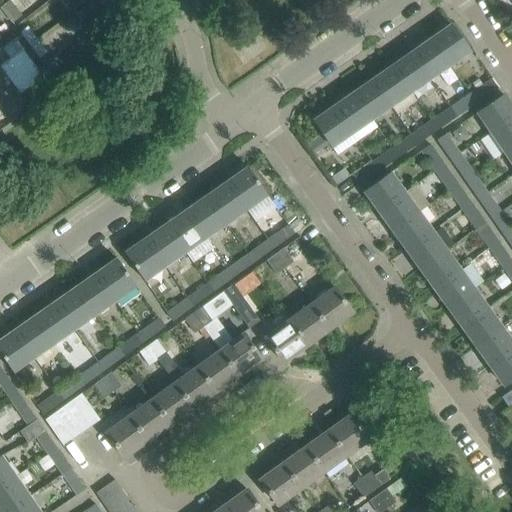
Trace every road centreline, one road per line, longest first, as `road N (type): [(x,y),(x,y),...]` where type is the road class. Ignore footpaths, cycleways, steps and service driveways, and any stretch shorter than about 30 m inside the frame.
road 1 (unclassified): [(330,392),(277,378),(145,469),(172,507),(235,461)]
road 2 (unclassified): [(410,332),(254,104)]
road 3 (residential): [(8,283),(228,129)]
road 4 (residential): [(254,104),(404,0)]
road 5 (unclassified): [(511,472),(410,332)]
